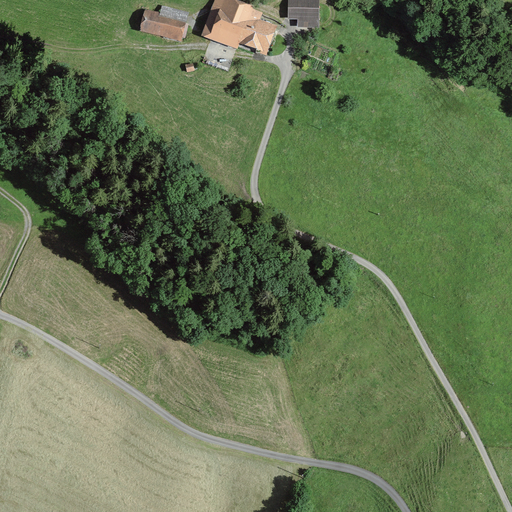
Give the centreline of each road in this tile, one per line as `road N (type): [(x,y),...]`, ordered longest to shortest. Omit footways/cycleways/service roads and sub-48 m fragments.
road 1 (track): [(0,36),(74,50),(195,47),(289,65)]
road 2 (track): [(0,293),(28,229),(25,212),(0,189)]
